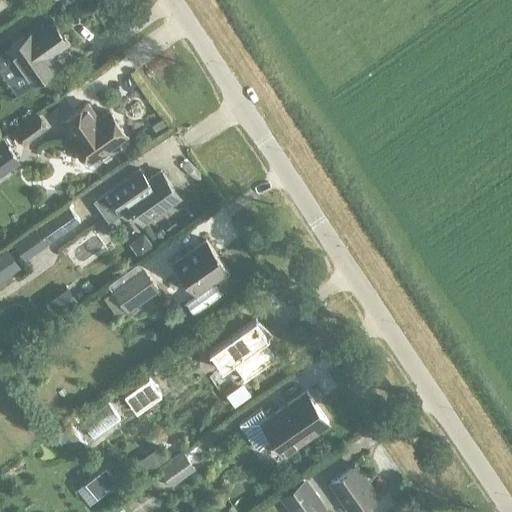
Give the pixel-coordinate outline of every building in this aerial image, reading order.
[(56,65),(49,55),(68,42),(52,20),(34,33),(32,31),(7,49),(31,83),(56,65)] [(127,135),(109,110),(98,118),(87,102),(62,120),(73,136),(72,137),(80,149),(78,151),(78,154),(78,157),(80,159),(82,161),(85,161),(88,160),(89,162),(127,135)] [(24,142),(47,126),(39,114),(16,130),(24,142)] [(0,149),(0,173),(11,165),(0,149)] [(108,190),(95,199),(110,221),(123,211),(131,206),(143,222),(179,196),(161,170),(147,180),(139,168),(108,190)] [(69,203),(36,226),(47,242),(80,220),(69,203)] [(122,235),(138,249),(151,236),(135,221),(122,235)] [(206,239),(173,262),(196,294),(186,302),(193,312),(220,293),(213,282),(229,271),(206,239)] [(7,249),(0,253),(0,277),(19,265),(7,249)] [(139,262),(108,283),(127,310),(158,289),(143,268),(137,273),(133,267),(139,263),(139,262)] [(67,287),(46,302),(55,314),(76,299),(67,287)] [(245,379),(276,356),(264,339),(269,335),(256,318),(210,351),(222,368),(232,361),(245,379)] [(148,377),(124,395),(136,412),(160,395),(148,377)] [(328,421),(307,390),(261,422),(262,423),(248,433),(247,436),(256,448),(259,449),(273,439),(283,453),(328,421)] [(122,395),(115,400),(119,405),(125,400),(122,395)] [(82,414),(89,426),(110,414),(102,402),(82,414)] [(71,424),(55,436),(61,443),(67,438),(77,451),(87,444),(71,424)] [(158,450),(125,472),(131,480),(163,458),(158,450)] [(187,451),(164,467),(175,483),(198,466),(187,451)] [(356,511),(378,496),(355,464),(330,481),(352,511),(356,511)] [(111,467),(87,484),(97,498),(121,481),(111,467)] [(320,511),(324,509),(304,480),(283,495),(295,511),(320,511)]
